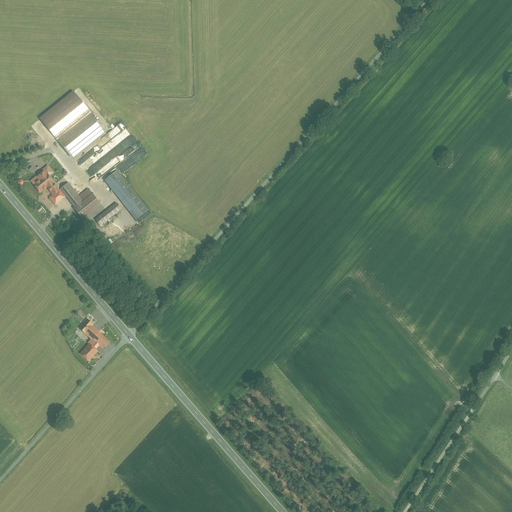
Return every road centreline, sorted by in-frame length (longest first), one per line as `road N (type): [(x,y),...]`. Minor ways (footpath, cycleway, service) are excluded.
road 1 (unclassified): [(428,0),(129,335)]
road 2 (secondary): [(282,511),(129,335)]
road 3 (secondary): [(0,184),(129,335)]
road 4 (unclassified): [(129,335),(0,480)]
road 5 (unclassified): [(404,511),(511,350)]
